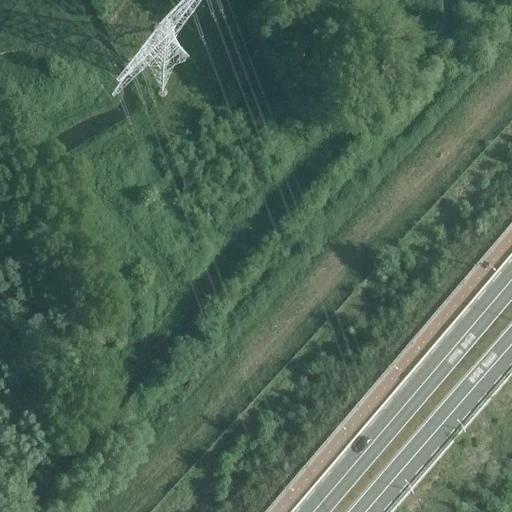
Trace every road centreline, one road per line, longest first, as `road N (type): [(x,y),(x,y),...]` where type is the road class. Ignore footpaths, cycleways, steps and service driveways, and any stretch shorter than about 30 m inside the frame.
road 1 (secondary): [(511,280),(313,511)]
road 2 (secondary): [(366,511),(511,344)]
